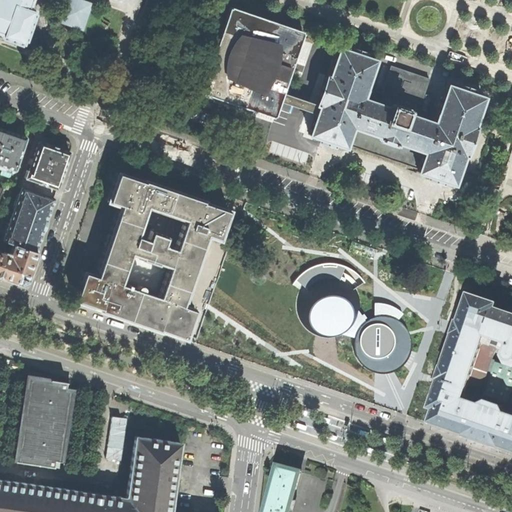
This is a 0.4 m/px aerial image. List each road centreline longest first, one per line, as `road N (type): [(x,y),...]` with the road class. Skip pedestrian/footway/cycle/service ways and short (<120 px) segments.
road 1 (unclassified): [(91,132),(511,274)]
road 2 (tertiary): [(0,342),(251,427)]
road 3 (tertiary): [(511,464),(261,378)]
road 4 (tertiary): [(251,427),(499,511)]
road 5 (tertiary): [(261,378),(36,301)]
road 6 (unclassified): [(91,132),(36,301)]
